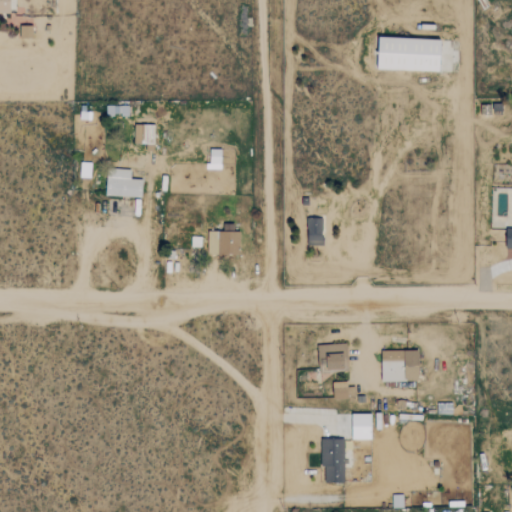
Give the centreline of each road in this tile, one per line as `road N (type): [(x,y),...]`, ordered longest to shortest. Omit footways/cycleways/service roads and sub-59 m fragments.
road 1 (track): [(511,295),(0,306)]
road 2 (track): [(269,511),(269,0)]
road 3 (track): [(364,300),(382,89)]
road 4 (track): [(89,304),(92,256),(104,239),(124,232),(149,242),(149,302)]
